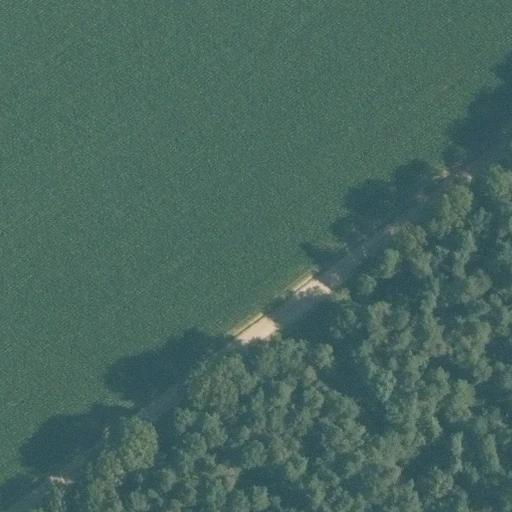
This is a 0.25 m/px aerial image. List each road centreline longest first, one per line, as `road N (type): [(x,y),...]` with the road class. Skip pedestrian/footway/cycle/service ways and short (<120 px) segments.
road 1 (track): [(289,313),(22,511)]
road 2 (track): [(511,147),(289,313)]
road 3 (track): [(289,313),(401,511)]
